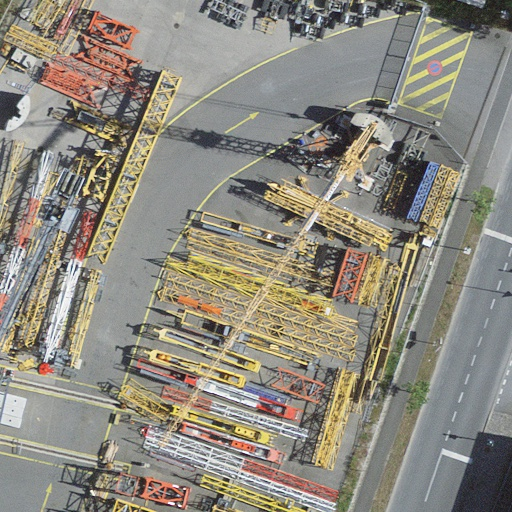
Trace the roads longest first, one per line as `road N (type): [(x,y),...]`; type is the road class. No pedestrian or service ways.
road 1 (unknown): [(31,511),(119,256),(176,168),(264,112),(375,85),(452,96),(511,120)]
road 2 (unclassified): [(511,268),(429,511)]
